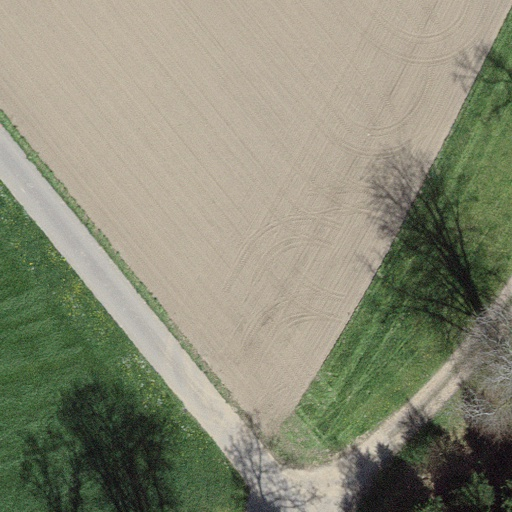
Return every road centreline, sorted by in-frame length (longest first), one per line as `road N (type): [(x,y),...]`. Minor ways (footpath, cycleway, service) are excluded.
road 1 (unclassified): [(303,511),(0,161)]
road 2 (track): [(332,511),(500,328),(511,305)]
